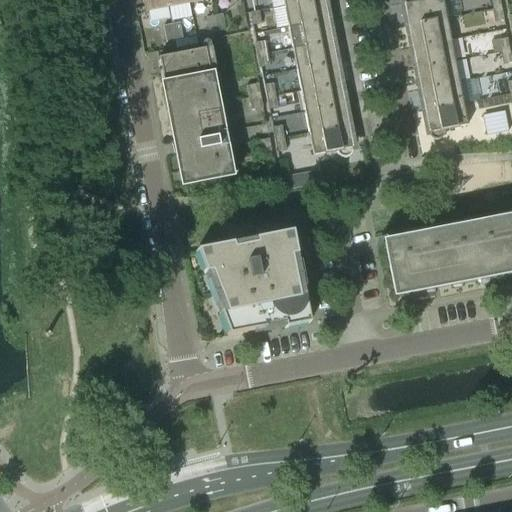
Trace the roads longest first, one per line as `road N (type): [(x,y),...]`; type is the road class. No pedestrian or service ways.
road 1 (residential): [(361,355),(189,391),(118,0)]
road 2 (secondary): [(511,429),(276,475),(138,511)]
road 3 (secondary): [(273,511),(511,459)]
road 4 (residential): [(407,154),(377,0)]
road 5 (residential): [(511,326),(361,355)]
road 6 (residential): [(361,355),(332,209)]
